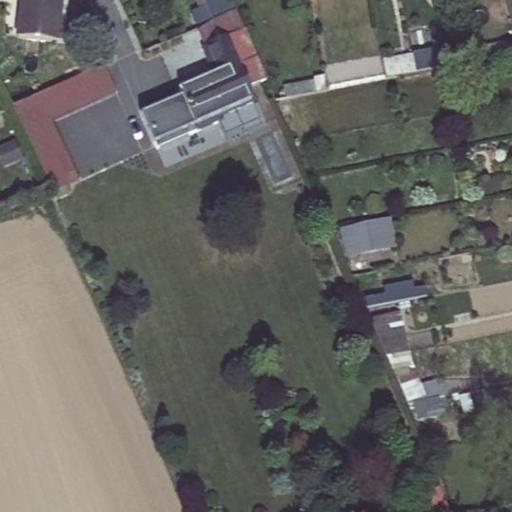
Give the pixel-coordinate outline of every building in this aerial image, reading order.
[(20,0),(16,38),(55,43),(60,0),(20,0)] [(205,6),(202,0),(196,0),(200,8),(205,6)] [(230,0),(202,0),(205,6),(211,20),(235,10),(230,0)] [(244,31),(236,13),(196,31),(204,49),(244,31)] [(266,82),(244,31),(204,49),(202,50),(213,77),(178,92),(180,97),(141,114),(156,151),(218,124),(216,120),(254,103),(248,90),(266,82)] [(506,43),(472,50),(474,62),(509,56),(506,43)] [(472,50),(442,56),(445,68),(474,62),(472,50)] [(442,56),(413,62),(415,74),(445,68),(442,56)] [(385,79),(415,74),(413,62),(412,57),(382,62),(385,79)] [(103,67),(86,75),(98,103),(116,95),(103,67)] [(10,108),(35,168),(62,156),(50,124),(98,103),(86,75),(10,108)] [(314,83),(284,89),(286,99),(316,93),(314,83)] [(294,118),(291,104),(281,106),(284,120),(294,118)] [(62,156),(35,168),(47,197),(75,185),(62,156)] [(386,223),(344,232),(349,257),(374,252),(373,248),(390,244),(386,223)] [(414,294),(412,283),(398,286),(402,302),(415,300),(414,294)] [(426,292),(414,294),(415,300),(427,297),(426,292)] [(408,352),(399,316),(370,322),(385,357),(408,352)] [(419,384),(412,369),(408,352),(385,357),(405,404),(426,400),(419,384)] [(440,380),(419,384),(426,400),(445,396),(440,380)] [(447,410),(445,396),(426,400),(405,404),(411,417),(447,410)] [(419,496),(424,511),(446,511),(439,489),(419,496)]
